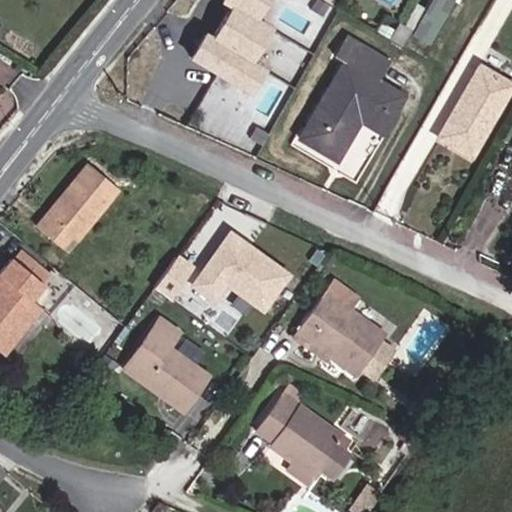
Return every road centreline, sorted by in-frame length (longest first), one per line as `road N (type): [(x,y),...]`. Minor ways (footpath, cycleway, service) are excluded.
road 1 (unclassified): [(0,176),(143,0)]
road 2 (residential): [(0,429),(102,511)]
